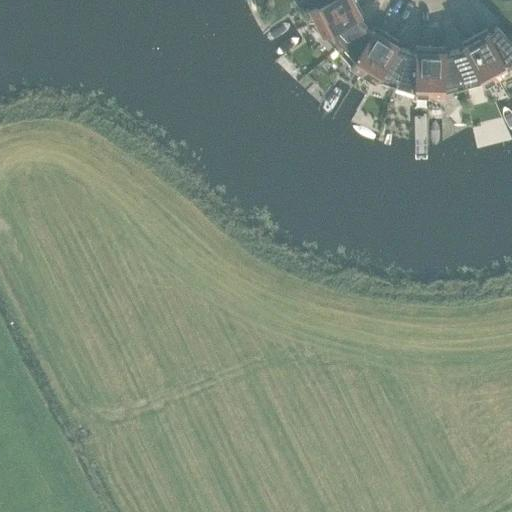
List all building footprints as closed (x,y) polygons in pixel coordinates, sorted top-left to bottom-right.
[(314,20),(353,0),(306,0),(308,7),(314,20)] [(335,48),(363,22),(357,15),(362,12),(355,0),(353,0),(314,20),(321,33),(335,48)] [(361,71),(386,33),(374,25),(370,30),(363,22),(335,48),(349,63),(361,71)] [(473,35),(495,75),(508,68),(511,63),(511,35),(508,31),(505,34),(497,26),(489,33),(486,28),(473,35)] [(393,85),(405,49),(395,46),(398,40),(386,33),(361,71),(374,79),(393,85)] [(482,82),(495,75),(473,35),(460,42),(463,48),(453,50),(462,87),(482,82)] [(428,91),(429,46),(415,45),(414,52),(405,49),(393,85),(413,91),(428,91)] [(462,87),(453,50),(443,52),(444,46),(429,46),(428,91),(442,92),(462,87)]
